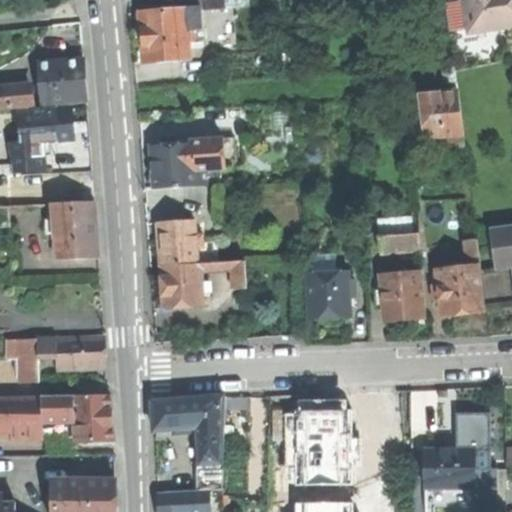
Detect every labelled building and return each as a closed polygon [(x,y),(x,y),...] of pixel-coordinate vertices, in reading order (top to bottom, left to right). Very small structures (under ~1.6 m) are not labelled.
[(179,0),(180,12),(203,11),(206,11),(205,0),(179,0)] [(225,0),(205,0),(206,11),(226,10),(225,0)] [(511,0),(459,0),(459,1),(447,3),(450,36),(511,29),(511,0)] [(180,12),(142,15),(144,40),(145,64),(191,61),(190,45),(196,44),(195,31),(204,31),(203,11),(180,12)] [(54,25),(56,43),(82,41),(80,22),(54,25)] [(83,59),(39,63),(42,104),(87,100),(85,81),(83,59)] [(446,69),(447,83),(458,83),(457,68),(446,69)] [(0,108),(32,106),(32,100),(30,85),(0,88),(0,108)] [(427,139),(465,136),(461,92),(423,96),(425,119),(427,139)] [(75,106),(19,112),(22,142),(37,145),(79,140),(77,123),(75,106)] [(237,139),(225,140),(227,170),(239,169),(237,139)] [(191,142),(192,145),(193,145),(195,160),(201,159),(202,172),(208,171),(227,170),(225,140),(191,142)] [(40,171),(37,145),(22,142),(9,143),(12,173),(40,171)] [(155,168),(156,191),(197,188),(195,172),(202,172),(201,159),(195,160),(193,145),(192,145),(153,148),(155,168)] [(227,170),(208,171),(209,187),(228,186),(227,170)] [(208,171),(202,172),(195,172),(197,188),(209,187),(208,171)] [(54,204),(57,259),(99,257),(97,230),(95,201),(54,204)] [(9,206),(0,206),(0,225),(10,225),(9,206)] [(161,245),(162,266),(199,264),(198,249),(198,236),(197,221),(160,223),(161,245)] [(511,228),(496,231),(501,267),(511,265),(511,228)] [(382,252),(422,248),(420,232),(380,236),(382,252)] [(468,241),(470,259),(482,257),(479,239),(468,241)] [(218,242),(205,242),(205,248),(198,249),(199,264),(203,264),(219,263),(218,242)] [(232,262),(234,290),(248,289),(246,261),(232,262)] [(199,264),(162,266),(163,286),(165,308),(205,306),(203,264),(199,264)] [(464,313),(486,311),(481,265),(439,270),(441,284),(434,285),(436,301),(443,300),(444,316),(464,313)] [(407,320),(427,318),(422,271),(383,274),(384,292),(385,301),(387,322),(407,320)] [(333,319),(352,318),(351,298),(358,297),(357,282),(350,282),(350,272),(311,274),(312,319),(333,319)] [(104,337),(56,339),(56,354),(57,368),(105,366),(105,353),(104,337)] [(16,359),(16,369),(39,369),(39,355),(38,339),(6,340),(7,359),(16,359)] [(39,355),(56,354),(56,339),(38,339),(39,355)] [(39,369),(57,368),(56,354),(39,355),(39,369)] [(57,382),(57,368),(39,369),(40,383),(57,382)] [(20,383),(40,383),(39,369),(16,369),(16,372),(19,372),(20,383)] [(111,394),(71,395),(73,421),(74,426),(75,441),(115,440),(113,420),(111,394)] [(57,422),(73,421),(71,395),(42,395),(42,397),(43,422),(57,422)] [(199,461),(199,489),(211,488),(225,487),(229,395),(155,402),(156,418),(157,429),(201,425),(203,461),(199,461)] [(44,436),(43,422),(42,397),(11,398),(12,431),(12,437),(44,436)] [(0,430),(12,431),(11,398),(0,398),(0,430)] [(383,453),(413,453),(413,424),(383,424),(383,453)] [(450,448),(429,449),(429,488),(454,487),(454,500),(476,500),(476,509),(500,508),(499,469),(477,469),(477,448),(450,448)] [(53,481),(52,511),(118,511),(118,504),(118,481),(53,481)] [(161,507),(161,511),(212,511),(211,488),(199,489),(160,492),(161,507)] [(0,511),(16,511),(17,502),(4,502),(0,502),(0,511)]
